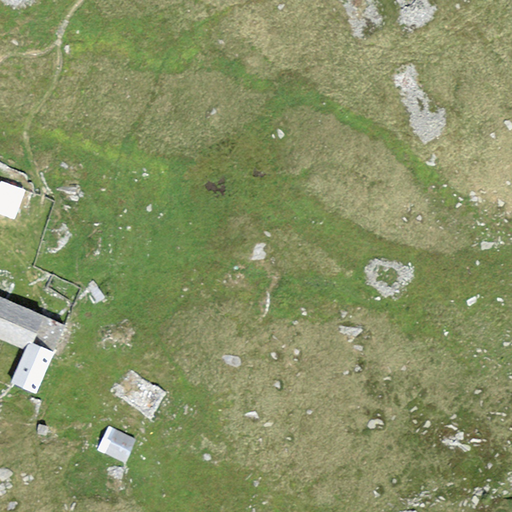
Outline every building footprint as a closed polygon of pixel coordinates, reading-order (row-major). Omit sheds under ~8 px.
[(25,191),(1,182),(0,185),(0,214),(14,219),(25,191)] [(43,317),(0,298),(0,340),(24,351),(27,343),(32,345),(43,317)] [(64,326),(43,317),(32,345),(52,353),(64,326)] [(32,345),(27,343),(24,351),(12,384),(37,394),(54,354),(52,353),(32,345)] [(137,440),(108,427),(97,451),(126,464),(137,440)]
